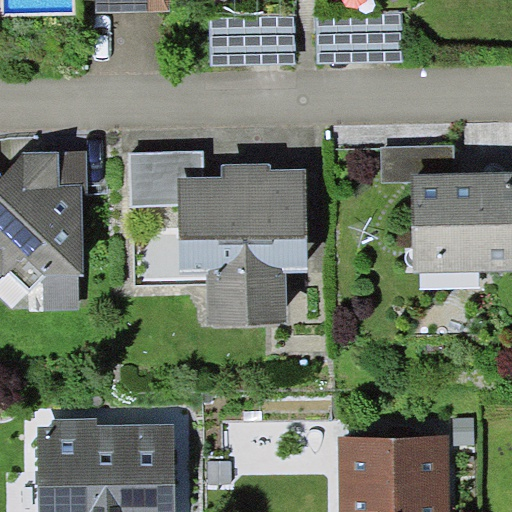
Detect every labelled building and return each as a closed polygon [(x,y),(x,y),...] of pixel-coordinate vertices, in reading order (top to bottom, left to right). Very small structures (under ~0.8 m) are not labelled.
[(94,0),(95,10),(170,9),(169,0),(94,0)] [(319,11),(319,62),(403,60),(403,9),(319,11)] [(212,64),(296,63),(295,12),(212,13),(212,64)] [(413,172),(456,171),(455,147),(382,148),(383,183),(413,182),(413,172)] [(25,150),(3,174),(0,176),(0,272),(7,273),(29,292),(44,276),(47,272),(78,271),(84,271),(83,192),(89,191),(88,150),(25,150)] [(130,205),(179,205),(179,176),(204,176),(204,150),(130,151),(130,205)] [(204,176),(179,176),(179,205),(181,271),(207,270),(208,324),(288,323),(287,272),(309,271),(306,169),(272,170),(272,163),(222,164),(222,176),(204,176)] [(511,170),(456,171),(413,172),(413,182),(414,272),(511,270),(511,170)] [(78,310),(78,271),(47,272),(44,276),(45,310),(78,310)] [(52,425),(38,425),(39,511),(175,511),(174,424),(97,425),(97,418),(52,419),(52,425)] [(451,511),(450,437),(340,439),(341,511),(451,511)] [(232,461),(209,460),(209,484),(232,484),(232,461)]
